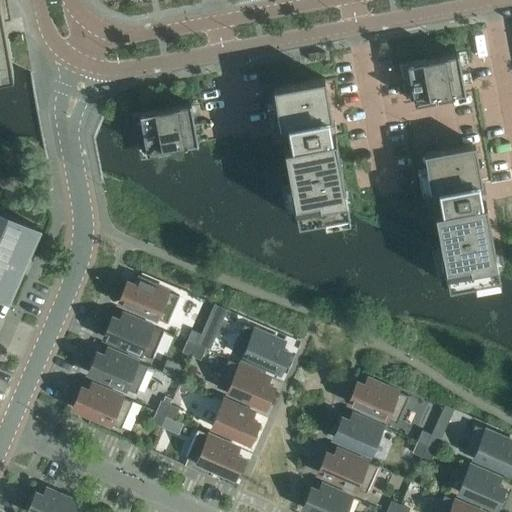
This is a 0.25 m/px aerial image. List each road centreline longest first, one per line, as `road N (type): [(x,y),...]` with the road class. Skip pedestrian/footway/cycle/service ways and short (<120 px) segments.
road 1 (unclassified): [(41,347),(83,247),(66,121),(84,66)]
road 2 (residential): [(206,511),(9,426)]
road 3 (unclassified): [(84,66),(130,68),(223,51)]
road 4 (unclassified): [(223,51),(358,29)]
road 5 (unclassified): [(358,29),(491,2)]
road 6 (unclassified): [(348,0),(219,23)]
road 7 (unclassified): [(219,23),(144,37),(100,31)]
